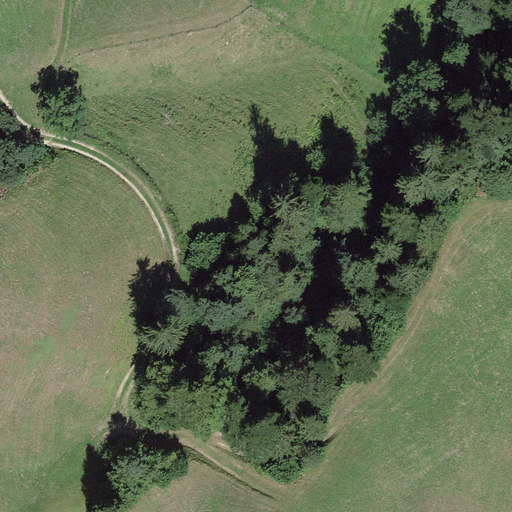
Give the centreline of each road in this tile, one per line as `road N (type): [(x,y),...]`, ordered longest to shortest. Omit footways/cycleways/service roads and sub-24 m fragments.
road 1 (track): [(340,419),(278,454),(145,433),(126,421),(127,384),(169,293),(172,251),(162,218),(123,167),(29,130),(0,103)]
road 2 (track): [(181,436),(295,508)]
